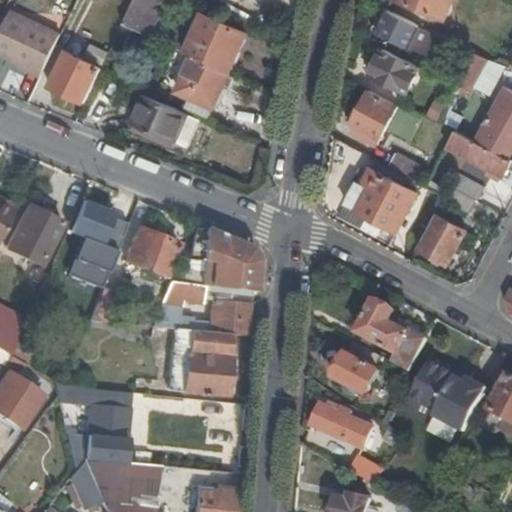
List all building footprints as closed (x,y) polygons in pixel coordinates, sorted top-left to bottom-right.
[(136,0),(125,24),(186,52),(191,41),(178,35),(176,39),(153,29),(167,0),(136,0)] [(399,0),(447,18),(454,0),(399,0)] [(420,25),(384,7),(374,27),(409,45),(420,25)] [(64,34),(14,10),(0,36),(0,53),(29,67),(28,68),(43,76),(64,34)] [(195,56),(231,72),(248,34),(204,13),(191,41),(186,52),(195,56)] [(421,66),(385,48),(370,76),(407,94),(421,66)] [(102,68),(69,52),(53,85),(86,101),(102,68)] [(489,60),(476,53),(458,87),(472,94),(489,60)] [(216,106),(231,72),(195,56),(179,90),(193,97),(216,106)] [(419,79),(452,96),(458,84),(425,68),(419,79)] [(398,106),(369,90),(352,124),(365,131),(363,137),(378,145),(398,106)] [(511,92),(506,90),(476,140),(509,158),(511,153),(511,128),(498,120),(511,94),(511,92)] [(190,114),(145,94),(132,124),(179,144),(183,132),(190,114)] [(511,94),(498,120),(511,128),(511,94)] [(213,114),(216,106),(193,97),(190,104),(213,114)] [(198,117),(190,114),(183,132),(192,135),(198,117)] [(457,130),(448,146),(505,176),(511,162),(511,159),(509,158),(476,140),(457,130)] [(391,166),(417,180),(423,168),(397,154),(391,166)] [(372,185),(359,208),(399,230),(419,193),(375,168),(367,182),(372,185)] [(458,173),(452,185),(479,199),(485,188),(458,173)] [(347,201),(359,208),(372,185),(367,182),(366,184),(359,180),(347,201)] [(452,185),(446,196),(437,212),(440,213),(422,247),(438,256),(443,258),(450,263),(468,230),(445,216),(451,205),(470,215),(479,199),(452,185)] [(0,238),(15,210),(0,202),(0,238)] [(62,224),(27,205),(8,242),(44,260),(62,224)] [(189,258),(179,257),(173,271),(170,279),(173,280),(251,292),(256,292),(259,260),(250,246),(193,224),(189,258)] [(178,245),(138,229),(125,261),(165,277),(178,245)] [(173,280),(170,279),(164,294),(212,300),(210,324),(194,322),(194,319),(175,317),(174,329),(230,334),(246,336),(251,292),(173,280)] [(122,297),(102,288),(89,321),(111,323),(122,297)] [(393,363),(410,372),(424,347),(428,338),(412,330),(410,333),(392,322),(397,312),(376,300),(359,332),(399,354),(393,363)] [(26,320),(0,307),(0,350),(8,356),(10,356),(26,320)] [(230,334),(174,329),(173,329),(167,390),(226,395),(230,359),(228,358),(230,334)] [(368,394),(381,371),(348,353),(346,356),(341,356),(338,362),(341,366),(335,376),(368,394)] [(466,433),(489,388),(470,378),(468,382),(457,376),(459,372),(434,358),(412,397),(438,411),(435,416),(466,433)] [(44,395),(8,372),(0,384),(0,416),(20,430),(44,395)] [(470,378),(459,372),(457,376),(468,382),(470,378)] [(506,416),(511,419),(511,376),(493,409),(506,416)] [(61,387),(54,387),(57,397),(59,404),(91,408),(87,437),(74,435),(72,450),(81,451),(80,459),(83,460),(124,464),(131,394),(61,387)] [(343,413),(339,412),(322,404),(313,424),(365,448),(374,427),(343,413)] [(511,433),(511,419),(506,416),(500,427),(511,433)] [(30,477),(53,443),(33,428),(0,475),(0,486),(29,507),(44,486),(30,477)] [(405,441),(389,430),(383,439),(399,450),(405,441)] [(351,470),(377,485),(385,468),(359,454),(351,470)] [(97,490),(83,460),(82,461),(76,470),(87,494),(97,490)] [(159,467),(124,464),(83,460),(97,490),(103,504),(155,510),(159,467)] [(76,470),(82,461),(73,463),(75,471),(76,470)] [(234,511),(237,488),(216,487),(215,492),(197,490),(194,511),(234,511)] [(106,511),(103,504),(97,490),(87,494),(95,511),(106,511)] [(476,503),(492,511),(493,511),(500,500),(482,491),(476,503)] [(336,511),(369,511),(370,509),(372,497),(353,494),(352,500),(339,498),(336,511)]
